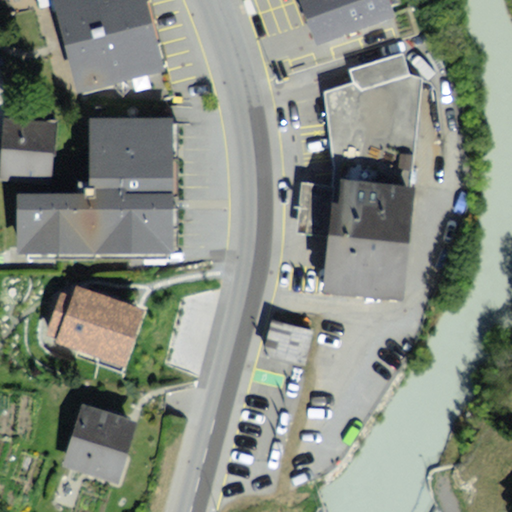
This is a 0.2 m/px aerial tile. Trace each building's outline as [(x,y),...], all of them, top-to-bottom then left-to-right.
[(150,0),(47,0),(67,92),(165,71),(150,0)] [(295,0),(311,49),(388,25),(380,0),(295,0)] [(353,85),(325,93),(336,181),(300,179),(298,232),(317,233),(313,292),(400,296),(424,83),(408,79),(401,57),(348,73),(353,85)] [(24,107),(24,138),(0,139),(0,174),(89,175),(87,107),(24,107)] [(113,193),(18,192),(17,251),(166,254),(169,125),(115,109),(113,193)] [(139,309),(75,285),(54,342),(118,365),(139,309)] [(133,418),(81,402),(61,465),(114,481),(133,418)]
